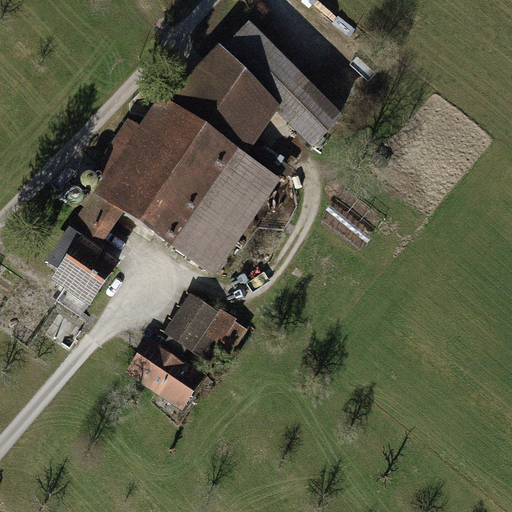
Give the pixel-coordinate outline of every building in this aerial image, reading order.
[(117,207),(210,271),(269,185),(236,162),(280,112),(314,145),(339,120),(247,28),(178,95),(168,91),(141,130),(129,121),(91,175),(101,183),(81,207),(87,211),(99,195),(117,207)] [(87,211),(71,235),(89,247),(117,207),(99,195),(87,211)] [(57,281),(90,304),(115,267),(88,248),(89,247),(71,235),(50,264),(63,273),(57,281)] [(120,384),(172,418),(199,377),(187,369),(219,320),(192,303),(160,352),(147,343),(120,384)] [(236,323),(225,344),(238,351),(249,329),(236,323)]
